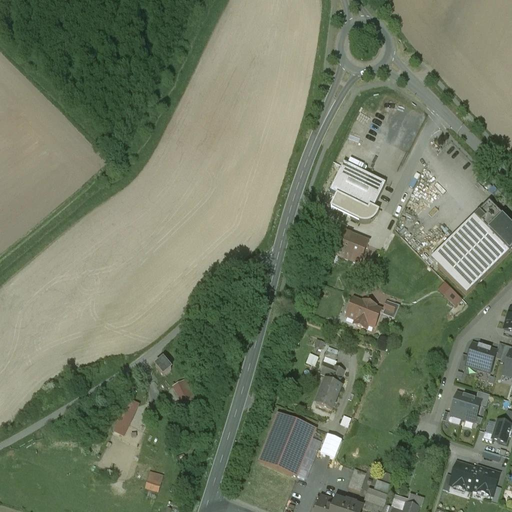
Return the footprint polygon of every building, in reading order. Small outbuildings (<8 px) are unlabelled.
[(357,148),(364,130),(353,125),(345,143),(357,148)] [(386,186),(344,165),(330,194),(372,214),(386,186)] [(511,252),(511,227),(489,205),(474,219),(509,255),(511,252)] [(509,255),(474,219),(431,262),(466,297),(509,255)] [(369,244),(326,227),(322,240),(332,244),(328,255),(359,267),(369,244)] [(444,284),(437,290),(455,308),(461,302),(444,284)] [(374,308),(365,305),(364,306),(354,302),(352,306),(349,304),(345,314),(348,315),(347,319),(357,323),(356,327),(365,331),(367,327),(374,330),(381,312),(373,309),(374,308)] [(400,308),(387,304),(383,314),(395,319),(400,308)] [(495,361),(497,361),(498,356),(502,357),(506,348),(499,346),(497,354),(495,361)] [(478,372),(485,350),(473,347),(469,359),(466,368),(478,372)] [(497,354),(485,350),(478,372),(490,376),(495,361),(497,354)] [(316,368),(319,357),(309,355),(307,366),(316,368)] [(464,368),(462,373),(464,373),(466,368),(469,359),(463,357),(460,367),(464,368)] [(167,367),(163,362),(160,365),(156,369),(160,374),(163,378),(171,372),(167,367)] [(335,369),(325,366),(321,376),(330,380),(335,369)] [(343,373),(335,369),(330,380),(329,384),(339,388),(340,384),(339,383),(343,373)] [(186,380),(171,388),(183,411),(198,404),(186,380)] [(329,384),(326,383),(316,408),(331,414),(341,389),(339,388),(329,384)] [(469,400),(457,396),(450,418),(462,422),(469,400)] [(481,403),(469,400),(462,422),(474,425),(481,403)] [(316,432),(278,417),(259,464),(297,479),(316,432)] [(345,436),(352,420),(344,417),(338,433),(345,436)] [(492,438),(491,442),(492,443),(507,447),(509,440),(511,441),(511,436),(511,433),(511,430),(511,427),(497,423),(492,438)] [(491,442),(492,438),(485,435),(483,442),(492,445),(492,443),(491,442)] [(499,464),(501,458),(484,452),(482,458),(499,464)] [(472,492),(478,472),(457,466),(450,488),(471,494),(472,492)] [(159,493),(163,475),(136,468),(133,478),(142,480),(140,488),(159,493)] [(479,470),(478,472),(472,492),(493,499),(496,490),(500,477),(479,470)] [(355,472),(348,490),(360,494),(366,476),(355,472)] [(389,494),(392,486),(378,481),(375,489),(389,494)] [(501,492),(496,490),(493,499),(492,503),(497,505),(501,492)] [(388,499),(368,492),(365,503),(361,511),(364,511),(382,511),(384,510),(388,499)] [(331,501),(322,498),(317,511),(334,511),(335,511),(329,509),(331,501)] [(350,504),(341,501),(340,504),(337,503),(335,511),(334,511),(360,511),(361,511),(354,509),(355,506),(350,504)] [(417,511),(419,509),(396,502),(392,511),(417,511)]
